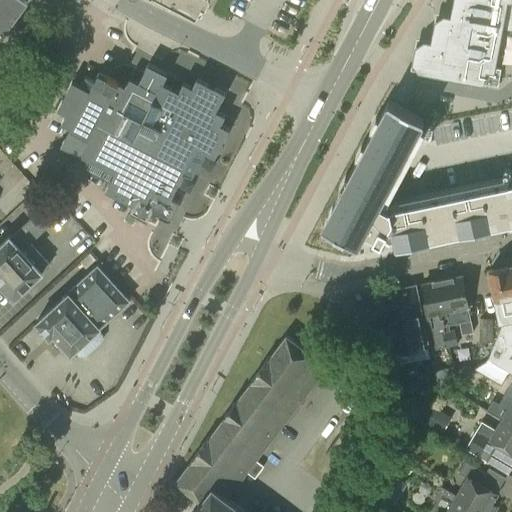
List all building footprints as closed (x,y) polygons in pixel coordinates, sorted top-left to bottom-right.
[(0,0),(0,41),(28,2),(25,0),(0,0)] [(164,0),(197,17),(198,14),(203,13),(209,0),(164,0)] [(511,0),(453,0),(451,14),(444,13),(435,19),(431,40),(424,39),(415,45),(412,61),(418,70),(498,86),(501,68),(496,67),(503,28),(511,29),(511,0)] [(225,115),(216,110),(223,98),(225,92),(196,78),(192,86),(184,82),(179,91),(144,73),(139,81),(131,77),(126,86),(108,76),(99,72),(95,81),(86,76),(81,85),(72,80),(58,109),(66,113),(62,122),(71,127),(62,145),(89,159),(84,168),(110,182),(106,191),(132,204),(128,212),(139,218),(147,222),(161,196),(170,201),(184,174),(192,178),(206,152),(215,156),(229,128),(220,124),(225,115)] [(381,240),(394,242),(395,247),(415,243),(426,241),(456,234),(476,230),(487,228),(507,224),(511,222),(511,184),(511,182),(510,176),(385,203),(380,200),(396,169),(402,172),(419,139),(423,132),(417,129),(421,122),(422,120),(413,115),(387,102),(378,120),(373,129),(363,148),(358,157),(347,177),(342,188),(326,218),(321,227),(334,233),(356,245),(363,231),(372,236),(371,238),(380,242),(381,240)] [(0,107),(0,139),(16,126),(0,107)] [(464,115),(466,129),(492,125),(490,112),(464,115)] [(11,237),(10,236),(0,244),(0,281),(13,296),(12,296),(14,298),(42,272),(49,265),(29,242),(59,214),(49,202),(11,237)] [(79,355),(86,355),(101,341),(101,334),(97,329),(128,300),(97,266),(36,322),(50,336),(53,333),(71,352),(74,350),(79,355)] [(511,266),(489,270),(499,317),(501,327),(492,347),(488,360),(511,373),(511,266)] [(466,295),(462,276),(441,280),(446,309),(448,309),(449,314),(442,315),(448,347),(458,346),(455,330),(450,331),(449,323),(459,321),(462,335),(474,332),(468,306),(471,305),(469,295),(466,295)] [(441,280),(424,283),(433,327),(432,327),(436,349),(448,347),(442,315),(449,314),(448,309),(446,309),(441,280)] [(415,285),(380,293),(393,351),(428,343),(415,285)] [(491,318),(479,318),(479,342),(491,342),(491,318)] [(247,511),(227,497),(246,472),(255,479),(264,466),(255,459),(326,365),(321,361),(286,335),(175,482),(200,502),(191,511),(247,511)] [(509,372),(488,360),(473,368),(502,384),(509,372)] [(511,385),(510,384),(498,402),(493,399),(487,410),(501,418),(511,424),(511,385)] [(397,400),(406,437),(434,394),(433,391),(397,400)] [(431,405),(421,422),(442,434),(452,417),(431,405)] [(511,424),(501,418),(494,429),(481,421),(470,440),(488,451),(494,441),(511,452),(511,424)] [(484,472),(465,460),(458,472),(464,476),(453,493),(484,511),(489,511),(492,508),(489,506),(487,501),(494,491),(478,481),(484,472)] [(390,474),(379,493),(389,499),(394,502),(402,489),(397,486),(400,480),(390,474)] [(441,486),(435,497),(437,498),(428,511),(484,511),(453,493),(441,486)]
